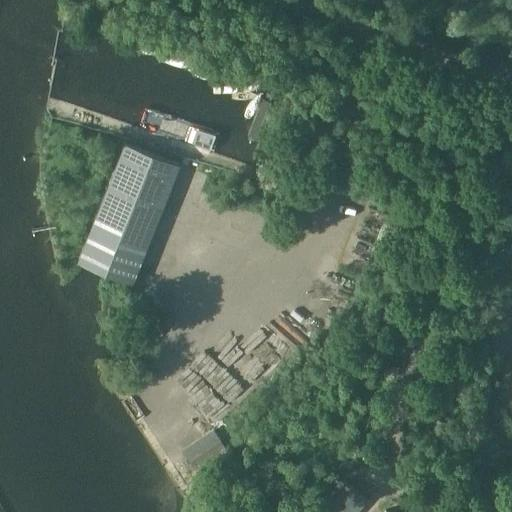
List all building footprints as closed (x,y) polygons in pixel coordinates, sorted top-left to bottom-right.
[(124,143),(101,203),(155,224),(179,165),(124,143)] [(332,189),(349,195),(352,186),(335,180),(332,189)] [(155,224),(101,203),(77,262),(131,284),(155,224)] [(213,428),(182,449),(195,468),(226,448),(213,428)] [(348,511),(362,497),(344,480),(314,511),(348,511)]
